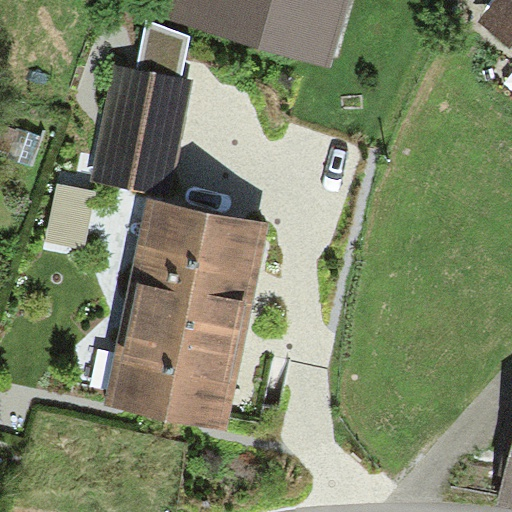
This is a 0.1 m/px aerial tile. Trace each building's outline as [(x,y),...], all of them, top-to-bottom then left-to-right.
[(169,0),(164,17),(329,69),(350,0),(169,0)] [(511,0),(495,0),(475,25),(511,56),(511,0)] [(91,169),(167,187),(193,80),(117,62),(91,169)] [(97,189),(59,181),(48,239),(88,245),(97,189)] [(235,436),(278,230),(155,204),(113,410),(235,436)]
